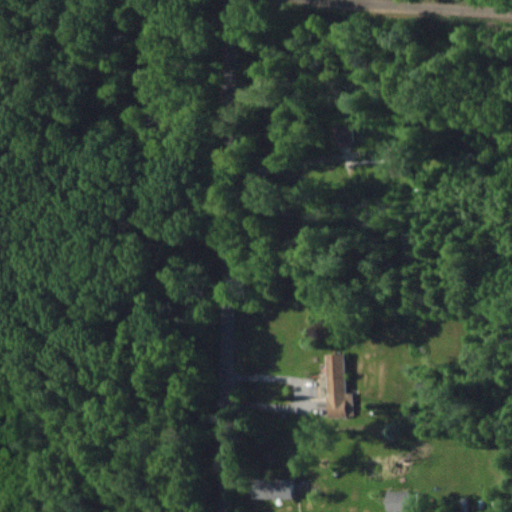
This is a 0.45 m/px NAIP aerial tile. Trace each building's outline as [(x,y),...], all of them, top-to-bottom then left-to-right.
[(335,145),(354,144),(353,124),(334,124),(335,145)] [(392,175),(411,174),(411,145),(392,146),(392,175)] [(327,353),(329,416),(354,415),(353,392),(347,392),(346,352),(327,353)] [(296,497),(295,477),(254,478),(255,498),(296,497)] [(387,510),(411,510),(411,491),(388,490),(387,510)]
